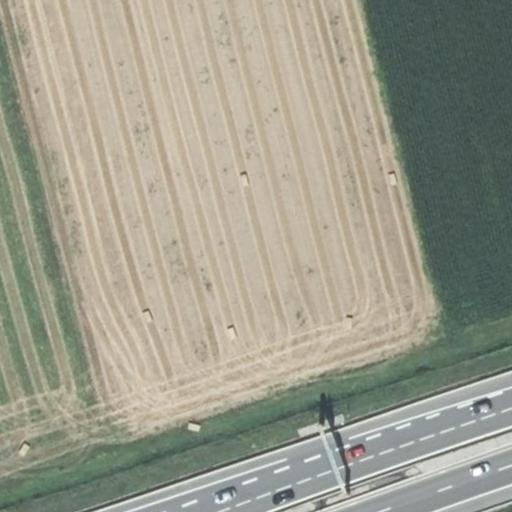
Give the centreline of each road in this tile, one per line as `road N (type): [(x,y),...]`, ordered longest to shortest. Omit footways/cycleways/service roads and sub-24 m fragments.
road 1 (trunk): [(511,409),(243,502)]
road 2 (trunk): [(382,511),(511,466)]
